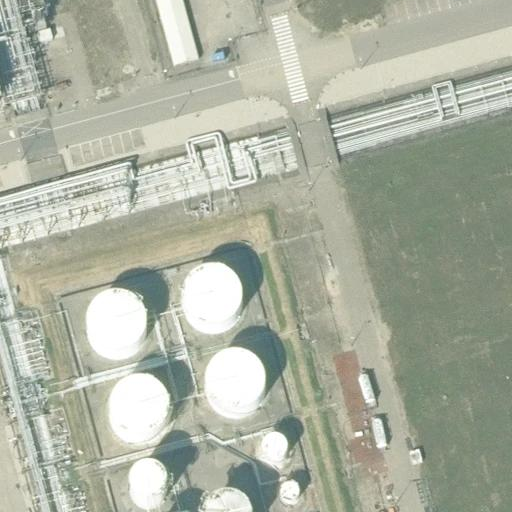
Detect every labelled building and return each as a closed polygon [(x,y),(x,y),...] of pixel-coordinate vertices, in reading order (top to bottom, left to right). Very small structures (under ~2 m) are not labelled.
[(156,0),(175,68),(199,61),(182,0),(156,0)] [(47,113),(70,109),(68,99),(45,104),(47,113)] [(505,179),(472,189),(475,199),(508,189),(505,179)] [(511,330),(495,259),(416,278),(440,374),(511,356),(511,330)] [(184,302),(185,313),(190,323),(199,330),(209,333),(220,333),(230,327),(237,319),(241,308),(240,297),(235,288),(226,281),(216,277),(205,278),(195,283),(188,292),(184,302)] [(88,333),(91,343),(98,351),(106,356),(116,358),(126,356),(135,352),(142,344),(146,334),(146,324),(143,314),(136,307),(128,301),(118,299),(107,301),(98,306),(92,313),(88,323),(88,333)] [(206,384),(206,394),(210,404),(217,412),(226,417),(237,419),(247,417),(256,412),(263,403),(266,394),(266,383),(262,373),(255,365),(246,360),(236,358),(225,360),(216,366),(210,374),(206,384)] [(108,412),(110,422),(115,431),(124,437),(133,440),(144,440),(153,436),(161,429),(166,420),(167,410),(165,400),(159,391),(151,385),(141,381),(131,382),(122,386),(114,393),(109,402),(108,412)] [(511,394),(511,385),(485,389),(491,433),(511,430),(511,394)] [(486,406),(464,410),(468,430),(490,426),(486,406)] [(286,456),(286,452),(286,448),(283,444),(280,441),(276,441),(271,441),(268,443),(265,447),(264,451),(265,455),(267,459),(271,462),(275,463),(279,462),(283,460),(286,456)] [(132,490),(132,498),(136,504),(142,508),(150,509),(157,507),(163,502),(165,495),(165,487),(161,481),(154,477),(147,475),(140,478),(134,483),(132,490)] [(288,494),(292,494),(296,490),(297,485),(295,481),(290,478),(284,480),(281,484),(281,489),(283,493),(288,494)] [(459,491),(463,511),(480,511),(485,511),(479,486),(459,491)]
